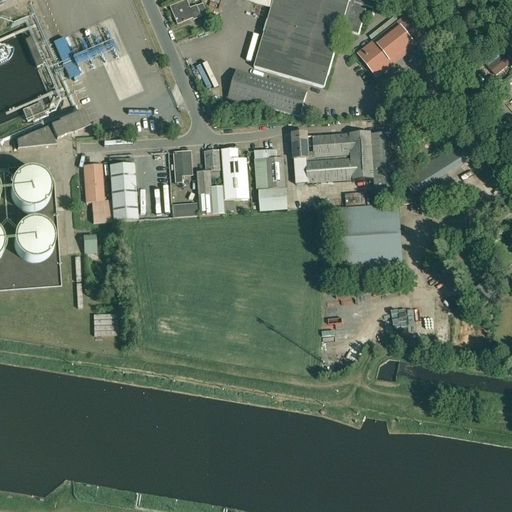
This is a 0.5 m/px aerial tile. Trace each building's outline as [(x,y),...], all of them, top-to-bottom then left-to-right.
[(274,0),(254,68),(325,88),(343,26),(346,28),(346,31),(359,35),(366,10),(357,7),(358,4),(374,9),(376,0),(274,0)] [(207,14),(203,5),(190,10),(187,1),(171,8),(174,14),(175,14),(180,24),(193,18),(194,20),(207,14)] [(363,51),(381,74),(393,65),(391,62),(413,45),(415,47),(427,38),(409,15),(363,51)] [(64,39),(54,43),(70,80),(80,76),(64,39)] [(487,65),(505,51),(501,46),(483,60),(487,65)] [(307,92),(236,72),(229,97),(300,118),(307,92)] [(486,107),(474,92),(469,95),(471,97),(481,110),(486,107)] [(40,104),(29,109),(35,122),(46,117),(40,104)] [(57,147),(50,133),(53,132),(57,140),(89,127),(83,113),(51,127),(48,129),(47,128),(14,142),(17,151),(57,147)] [(353,182),(373,181),(375,204),(401,203),(396,134),(371,136),(371,134),(350,136),(307,139),(307,134),(293,135),(294,161),(295,161),(296,186),(353,182)] [(489,134),(471,148),(479,158),(497,144),(489,134)] [(402,182),(413,199),(470,163),(459,146),(402,182)] [(221,152),(223,181),(223,188),(224,201),(250,199),(247,171),(239,171),(238,151),(222,152),(221,152)] [(211,182),(223,181),(221,152),(205,153),(206,174),(198,174),(201,218),(213,217),(211,182)] [(288,211),(284,159),(277,160),(277,152),(255,153),(257,191),(259,191),(260,213),(288,211)] [(192,178),(191,171),(190,154),(175,155),(176,177),(177,186),(183,185),(183,179),(192,178)] [(114,224),(138,222),(133,160),(125,161),(126,167),(110,168),(112,202),(114,224)] [(114,224),(112,202),(104,203),(102,166),(83,167),(86,204),(92,204),(93,225),(114,224)] [(7,195),(9,203),(13,208),(19,212),(26,214),(33,214),(39,211),(44,206),(48,200),(49,192),(47,185),(43,179),(37,175),(30,173),(23,173),(16,176),(11,181),(8,188),(7,195)] [(224,201),(223,188),(212,189),(214,217),(225,216),(224,201)] [(173,206),(173,220),(200,220),(200,206),(173,206)] [(401,219),(340,222),(342,262),(403,259),(401,219)] [(10,246),(12,254),(16,259),(22,263),(29,265),(36,265),(43,262),(48,257),(51,251),(52,243),(50,236),(46,230),(41,226),(34,224),(26,224),(19,227),(14,232),(11,239),(10,246)] [(504,249),(489,230),(485,233),(476,241),(478,243),(491,260),(497,255),(504,249)] [(492,263),(486,254),(471,236),(443,258),(465,285),(492,263)] [(96,239),(84,240),(85,256),(97,255),(96,239)]
